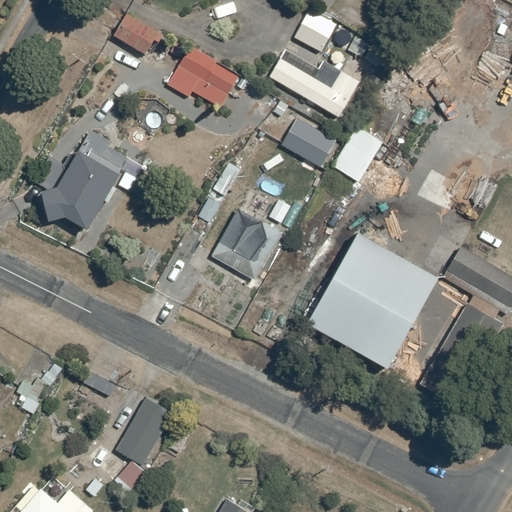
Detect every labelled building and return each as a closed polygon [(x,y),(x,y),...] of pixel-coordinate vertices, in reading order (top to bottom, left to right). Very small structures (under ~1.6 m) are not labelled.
[(294,34),(321,51),(336,26),(309,9),(294,34)] [(114,34),(145,54),(158,34),(127,14),(114,34)] [(378,49),(352,33),(343,48),(369,64),(378,49)] [(238,77),(216,65),(219,61),(192,45),(169,85),(189,96),(192,90),(220,107),(238,77)] [(281,59),(270,77),(338,118),(359,84),(324,62),(313,79),(281,59)] [(239,130),(254,139),(271,111),(280,117),(285,107),(252,88),(242,105),(251,110),(239,130)] [(282,145),(321,167),(336,140),(297,118),(282,145)] [(386,145),(358,127),(333,167),(362,184),(386,145)] [(127,157),(108,147),(111,142),(90,130),(69,168),(52,157),(36,183),(48,190),(42,191),(49,220),(63,217),(87,230),(127,157)] [(226,198),(240,174),(225,166),(212,190),(226,198)] [(199,216),(210,222),(221,204),(209,197),(199,216)] [(282,224),(293,208),(277,198),(266,214),(282,224)] [(213,256),(256,280),(282,234),(240,210),(213,256)] [(308,323),(388,368),(437,278),(358,234),(308,323)] [(199,270),(209,251),(193,243),(184,262),(199,270)] [(511,276),(463,247),(446,276),(508,313),(511,307),(511,276)] [(504,323),(470,304),(426,387),(460,405),(504,323)] [(24,380),(18,391),(37,402),(43,390),(24,380)] [(146,397),(118,450),(145,464),(172,410),(146,397)] [(115,451),(128,424),(99,410),(86,436),(115,451)] [(101,482),(81,468),(72,482),(92,495),(101,482)] [(92,511),(94,510),(70,489),(59,501),(42,487),(33,497),(27,492),(9,511),(92,511)] [(250,511),(228,498),(218,511),(250,511)]
